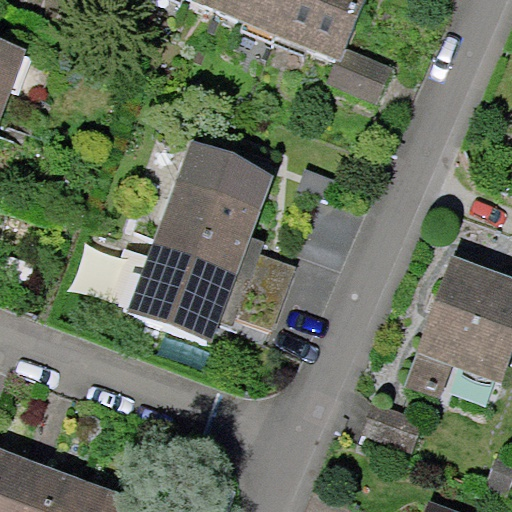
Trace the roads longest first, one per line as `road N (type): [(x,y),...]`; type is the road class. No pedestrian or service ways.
road 1 (residential): [(496,0),(324,443)]
road 2 (residential): [(324,443),(0,329)]
